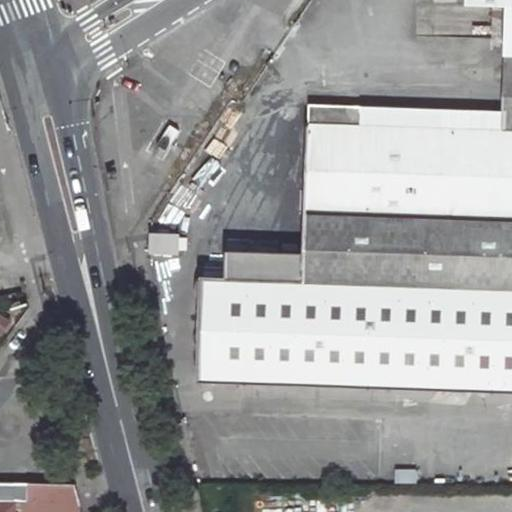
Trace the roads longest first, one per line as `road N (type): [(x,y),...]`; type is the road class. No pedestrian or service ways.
road 1 (primary): [(164,511),(58,76)]
road 2 (primary): [(21,92),(129,511)]
road 3 (tertiary): [(58,76),(183,0)]
